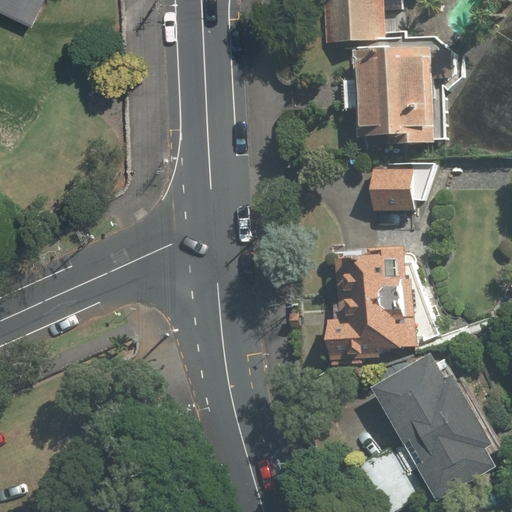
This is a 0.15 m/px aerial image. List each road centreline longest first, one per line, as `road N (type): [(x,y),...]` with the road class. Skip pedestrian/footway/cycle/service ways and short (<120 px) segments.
road 1 (secondary): [(215,229),(234,406),(265,511)]
road 2 (secondary): [(215,229),(0,324)]
road 3 (secondary): [(203,0),(215,229)]
